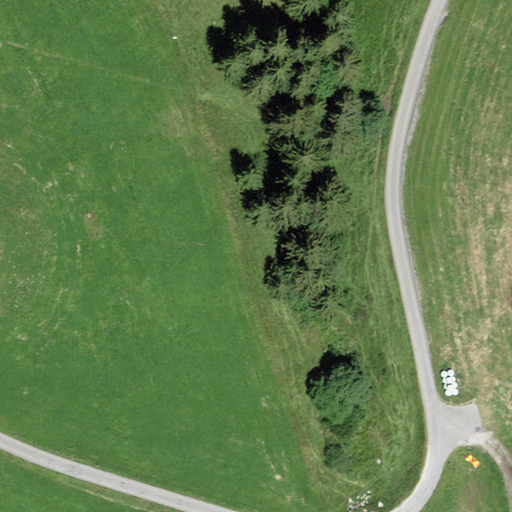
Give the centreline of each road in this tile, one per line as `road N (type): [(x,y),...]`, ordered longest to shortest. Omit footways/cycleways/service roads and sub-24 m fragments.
road 1 (track): [(441,0),(401,120),(393,181),(437,431)]
road 2 (track): [(211,511),(0,440)]
